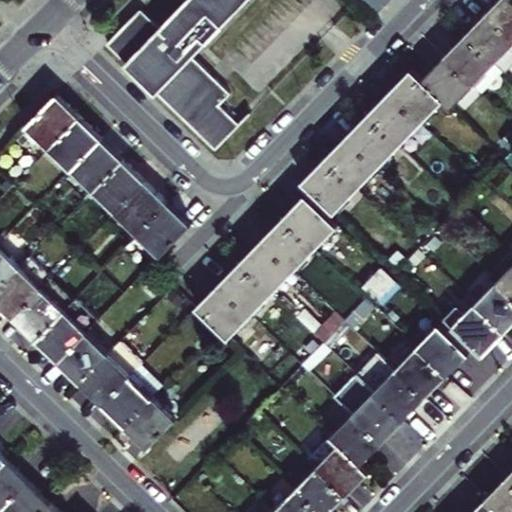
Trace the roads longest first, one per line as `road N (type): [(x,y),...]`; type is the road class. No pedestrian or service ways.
road 1 (residential): [(422,0),(260,167),(224,186),(192,170),(42,24)]
road 2 (residential): [(0,357),(158,511)]
road 3 (residential): [(393,511),(511,390)]
